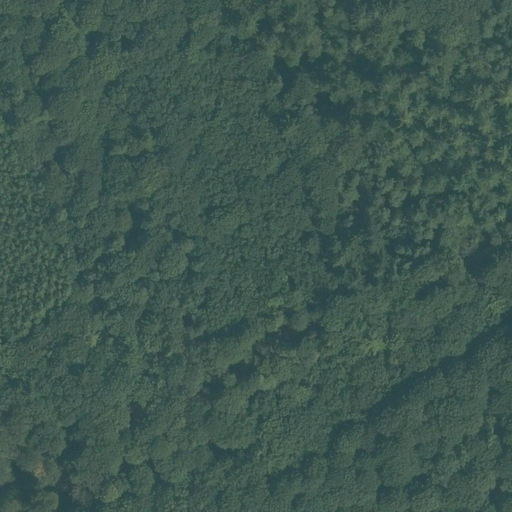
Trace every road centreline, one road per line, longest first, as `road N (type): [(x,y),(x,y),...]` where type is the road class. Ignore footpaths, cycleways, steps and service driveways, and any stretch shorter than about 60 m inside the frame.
road 1 (track): [(108,386),(302,332),(505,240)]
road 2 (track): [(0,123),(108,386)]
road 3 (track): [(365,511),(511,366)]
road 4 (track): [(281,511),(245,434),(225,357)]
road 5 (track): [(412,0),(511,86)]
